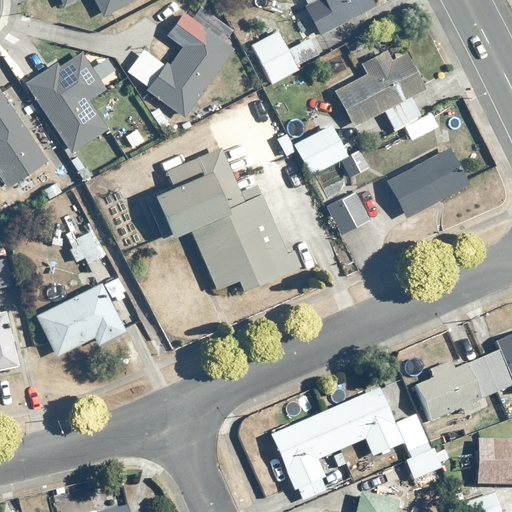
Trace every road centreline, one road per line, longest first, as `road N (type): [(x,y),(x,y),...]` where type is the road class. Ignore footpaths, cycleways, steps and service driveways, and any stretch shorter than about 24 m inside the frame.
road 1 (residential): [(169,414),(511,266)]
road 2 (residential): [(0,464),(169,414)]
